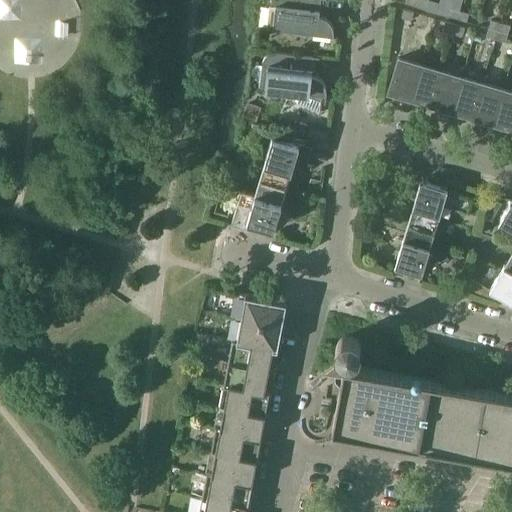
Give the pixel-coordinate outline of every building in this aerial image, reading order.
[(276,29),(296,37),(298,31),(310,33),(306,45),(329,54),(332,36),(334,36),(334,33),(334,31),(334,29),(333,27),(332,25),(331,23),(330,21),(328,19),(326,18),(324,17),(322,16),(319,16),(321,0),(271,0),(271,2),(270,4),(270,6),(270,8),(276,8),(273,28),(276,29)] [(428,1),(423,0),(417,0),(415,6),(426,10),(428,1)] [(449,7),(447,16),(457,19),(459,10),(449,7)] [(414,13),(404,9),(401,18),(412,21),(414,13)] [(459,10),(457,19),(467,22),(470,13),(459,10)] [(488,28),(498,31),(501,23),(491,20),(488,28)] [(443,30),(452,33),(455,25),(445,22),(443,30)] [(498,31),(509,34),(511,26),(501,23),(498,31)] [(463,36),(466,28),(455,25),(452,33),(463,36)] [(498,31),(488,28),(486,36),(496,40),(498,31)] [(506,43),(509,34),(498,31),(496,40),(506,43)] [(263,63),(263,65),(262,67),(268,68),(266,88),(269,88),(269,89),(288,96),(291,91),(302,92),(297,103),(320,113),(322,95),(327,95),(327,93),(327,91),(327,89),(326,87),(325,85),(324,83),(323,81),(322,80),(320,79),(319,77),(317,77),(315,76),(312,75),(314,57),(277,53),(275,53),(273,53),(272,53),(270,54),(269,55),(267,56),(266,57),(265,59),(264,60),(263,62),(263,63)] [(420,65),(399,58),(389,92),(410,98),(420,65)] [(441,71),(420,65),(410,98),(431,105),(441,71)] [(462,77),(441,71),(431,105),(452,111),(462,77)] [(462,77),(452,111),(472,117),(482,83),(462,77)] [(503,89),(482,83),(472,117),(493,123),(503,89)] [(511,92),(503,89),(493,123),(511,128),(511,92)] [(278,128),(304,136),(307,125),(281,118),(278,128)] [(312,148),(273,136),(260,178),(287,186),(295,158),(308,162),(312,148)] [(246,230),(248,222),(270,229),(274,230),(287,186),(260,178),(255,195),(241,191),(231,225),(246,230)] [(308,189),(322,193),(323,182),(311,178),(308,189)] [(413,207),(408,223),(435,231),(448,188),(421,180),(413,207)] [(511,200),(511,202),(501,219),(511,225),(511,200)] [(408,223),(403,240),(395,266),(422,274),(435,231),(408,223)] [(511,252),(504,266),(490,290),(511,302),(511,252)] [(393,274),(404,277),(405,272),(406,270),(395,266),(393,274)] [(241,317),(282,325),(286,302),(246,294),(241,317)] [(277,349),(282,325),(241,317),(237,339),(237,340),(273,346),(273,348),(277,349)] [(511,395),(421,378),(422,375),(421,373),(419,371),(415,370),(411,372),(411,373),(410,376),(355,366),(356,360),(357,360),(361,356),(362,350),(361,344),(358,340),(355,337),(350,336),(345,336),(340,338),(337,341),(335,347),(336,354),(338,358),(324,371),(335,372),(343,373),(332,428),(511,462),(511,395)] [(270,361),(273,348),(273,346),(237,340),(237,339),(232,338),(228,361),(273,370),(275,362),(270,361)] [(272,379),(273,370),(228,361),(223,383),(265,391),(265,390),(267,378),(272,379)] [(270,391),(265,390),(265,391),(223,383),(219,408),(224,409),(224,407),(265,414),(270,391)] [(224,409),(220,428),(220,430),(261,437),(265,414),(224,407),(224,409)] [(220,430),(220,428),(215,428),(211,453),(215,453),(216,452),(256,460),(261,437),(220,430)] [(252,482),(256,460),(216,452),(215,453),(211,474),(211,475),(252,482)] [(248,505),(252,482),(211,475),(211,474),(207,473),(202,496),(248,505)] [(246,511),(248,505),(202,496),(199,511),(246,511)]
